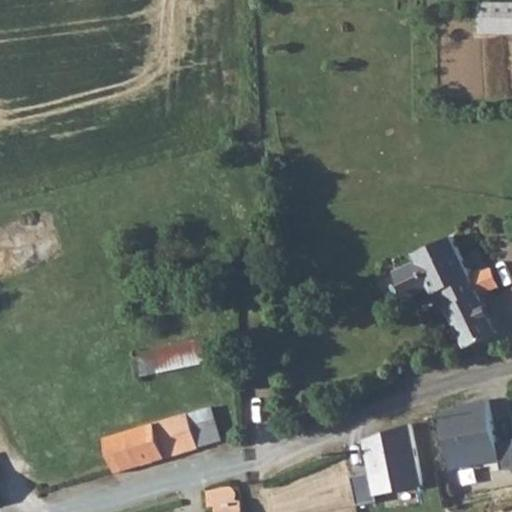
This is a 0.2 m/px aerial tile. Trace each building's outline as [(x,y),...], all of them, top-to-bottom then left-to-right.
[(511,0),(482,0),(481,32),(511,32),(511,0)] [(450,308),(469,348),(501,332),(482,293),(502,284),(494,267),(474,276),(456,235),(418,253),(421,260),(397,271),(410,297),(433,287),(436,293),(445,289),(452,307),(450,308)] [(395,270),(382,276),(390,295),(404,289),(395,270)] [(140,347),(143,373),(213,364),(210,338),(140,347)] [(487,397),(433,408),(445,469),(501,458),(503,469),(511,467),(511,439),(496,442),(487,397)] [(190,413),(107,439),(117,471),(199,447),(190,413)] [(420,487),(410,423),(355,432),(362,474),(346,476),(351,505),(371,502),(370,495),(420,487)] [(235,484),(208,491),(210,506),(217,504),(218,511),(245,511),(244,500),(236,501),(235,484)]
